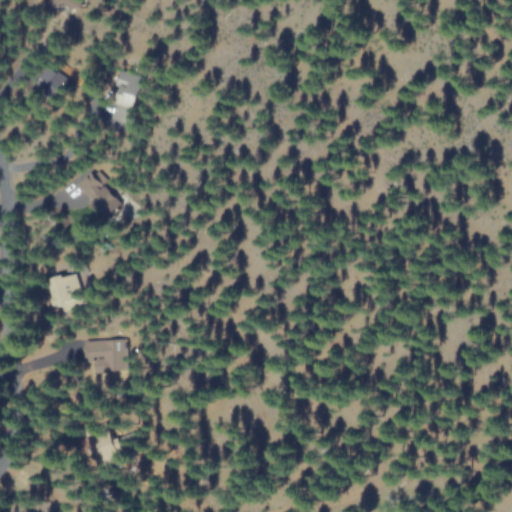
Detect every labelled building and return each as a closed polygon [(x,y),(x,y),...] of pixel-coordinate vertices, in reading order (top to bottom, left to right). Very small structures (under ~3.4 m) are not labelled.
[(36,79),(49,94),(64,80),(51,65),(36,79)] [(125,123),(130,109),(132,110),(140,88),(119,81),(112,101),(117,103),(111,118),(125,123)] [(76,185),(106,217),(120,205),(90,172),(76,185)] [(55,308),(77,300),(67,272),(45,280),(55,308)] [(94,361),(94,370),(125,369),(123,338),(83,340),(84,352),(87,352),(87,362),(94,361)] [(97,464),(112,464),(112,438),(96,438),(97,464)]
